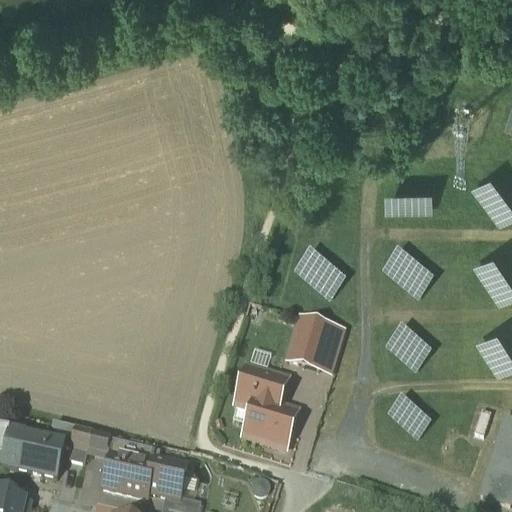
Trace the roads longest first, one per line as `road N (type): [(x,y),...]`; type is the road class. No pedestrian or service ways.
road 1 (track): [(360,388),(511,388)]
road 2 (track): [(364,319),(511,319)]
road 3 (track): [(367,236),(511,238)]
